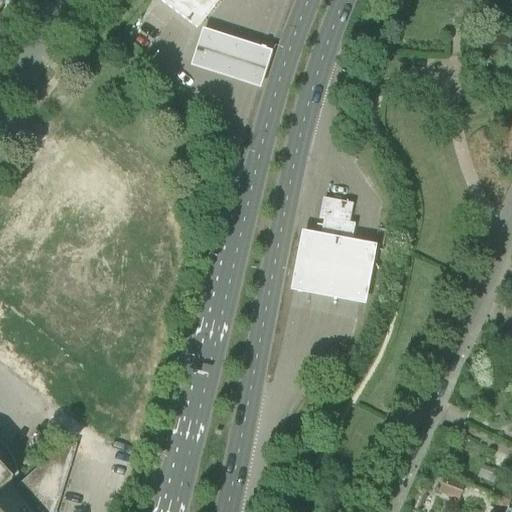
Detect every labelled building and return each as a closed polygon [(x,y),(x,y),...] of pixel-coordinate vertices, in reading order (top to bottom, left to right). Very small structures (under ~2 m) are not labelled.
[(158,0),(196,29),(218,0),(158,0)] [(269,48),(200,27),(188,64),(257,86),(269,48)] [(320,219),(323,220),(324,220),(321,239),(349,244),(354,226),(349,225),(352,206),(324,200),(320,219)] [(374,252),(301,240),(291,299),(364,312),(374,252)] [(0,312),(0,341),(5,346),(20,330),(0,312)] [(55,386),(69,368),(32,339),(18,357),(55,386)] [(0,472),(0,511),(55,511),(76,446),(67,443),(15,489),(0,472)] [(444,478),(438,494),(458,502),(464,486),(444,478)] [(492,496),(487,507),(499,511),(503,511),(508,502),(492,496)]
